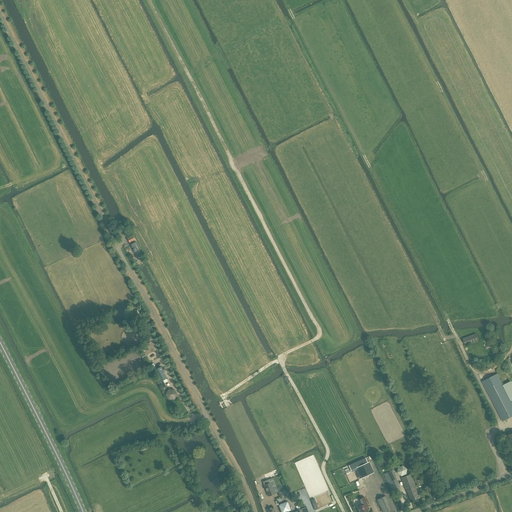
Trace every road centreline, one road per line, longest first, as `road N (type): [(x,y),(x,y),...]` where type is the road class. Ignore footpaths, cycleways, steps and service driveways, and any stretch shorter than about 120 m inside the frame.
road 1 (unclassified): [(116,244),(254,511)]
road 2 (track): [(343,511),(325,477),(327,447),(282,361),(319,337)]
road 3 (primary): [(81,511),(0,343)]
